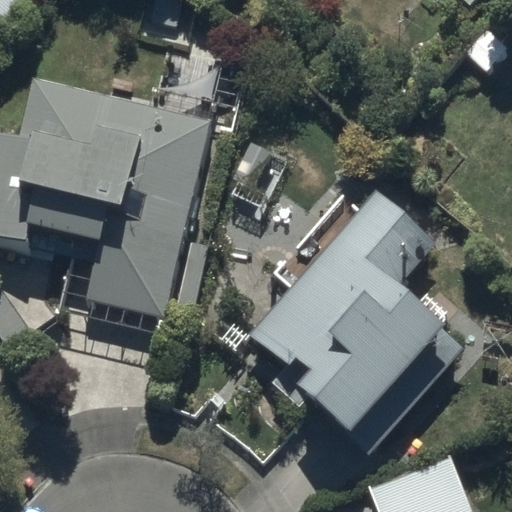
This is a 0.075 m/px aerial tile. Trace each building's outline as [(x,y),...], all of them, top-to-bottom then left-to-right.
[(41,0),(0,0),(0,46),(2,48),(41,0)] [(450,0),(469,17),(485,0),(450,0)] [(217,138),(42,91),(21,147),(0,138),(0,253),(30,260),(34,244),(103,260),(99,321),(165,330),(217,138)] [(381,198),(247,348),(283,392),(269,396),(304,421),(316,415),(381,473),(478,364),(406,301),(446,256),(381,198)] [(0,297),(0,347),(12,365),(35,349),(0,297)] [(469,511),(451,466),(366,500),(371,511),(469,511)]
